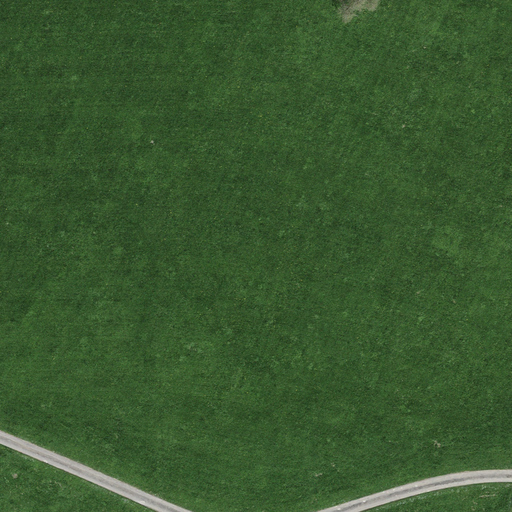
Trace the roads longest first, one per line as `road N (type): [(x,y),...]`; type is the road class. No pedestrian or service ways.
road 1 (track): [(511,478),(489,475),(385,495),(338,511)]
road 2 (track): [(156,511),(0,442)]
